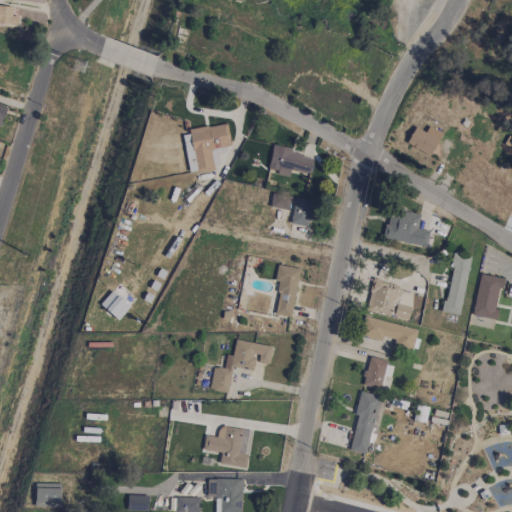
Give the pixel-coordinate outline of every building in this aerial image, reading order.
[(0,23),(16,25),(17,17),(11,16),(12,7),(0,6),(0,23)] [(188,174),(213,170),(209,150),(229,146),(226,125),(181,132),(188,174)] [(428,156),(441,134),(428,126),(424,133),(414,127),(405,143),(428,156)] [(511,149),(511,139),(507,137),(503,145),(511,149)] [(288,176),(289,171),(309,175),(312,156),(271,148),(266,172),(288,176)] [(268,207),(287,211),(290,198),(272,194),(268,207)] [(289,224),(307,228),(313,202),(294,198),(289,224)] [(419,214),(389,208),(383,239),(425,247),(428,231),(416,229),(419,214)] [(435,288),(445,289),(441,313),(460,316),(468,256),(452,254),(449,277),(437,275),(435,288)] [(298,269),(276,265),(273,282),(278,283),(273,315),(290,317),(298,269)] [(471,316),(494,320),(500,278),(478,275),(471,316)] [(414,291),(371,280),(364,310),(406,321),(414,291)] [(116,320),(129,307),(111,291),(99,305),(116,320)] [(393,345),(411,350),(416,330),(362,317),(358,335),(381,341),(382,337),(394,340),(393,345)] [(227,393),(231,368),(253,371),(254,363),(267,365),(270,346),(234,341),(231,356),(225,355),(223,369),(212,367),(208,390),(227,393)] [(361,386),(379,390),(385,361),(367,357),(361,386)] [(364,454),(369,432),(375,434),(383,397),(360,392),(347,451),(364,454)] [(412,421),(424,423),(427,408),(415,405),(412,421)] [(497,426),(498,436),(508,435),(507,424),(497,426)] [(245,469),(251,431),(218,426),(216,438),(204,436),(201,450),(220,453),(218,464),(245,469)] [(206,497),(214,497),(214,511),(240,511),(241,480),(206,479),(206,497)] [(33,507),(58,507),(59,484),(34,484),(33,507)] [(478,494),(482,501),(489,497),(485,490),(478,494)] [(146,511),(147,496),(126,496),(126,511),(146,511)] [(174,511),(197,511),(197,498),(174,499),(174,511)]
